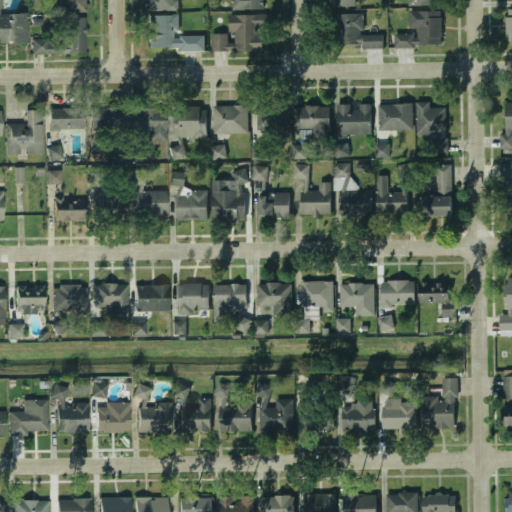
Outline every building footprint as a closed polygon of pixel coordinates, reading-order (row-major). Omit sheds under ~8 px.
[(84,13),(84,0),(61,0),(61,13),(84,13)] [(146,0),(146,11),(178,11),(178,0),(146,0)] [(231,0),(231,11),(264,10),(263,0),(231,0)] [(356,8),(356,0),(329,0),(329,8),(356,8)] [(441,47),(441,11),(409,12),(409,35),(395,35),(395,47),(441,47)] [(25,45),(25,14),(7,14),(7,45),(25,45)] [(383,47),(383,35),(363,35),(362,14),(332,15),(333,48),(383,47)] [(178,16),(148,16),(148,51),(205,51),(205,37),(178,37),(178,16)] [(228,16),(228,34),(211,34),(211,52),(263,52),(263,16),(228,16)] [(84,55),(84,18),(61,19),(61,42),(31,42),(31,55),(84,55)] [(511,102),(503,102),(503,150),(511,150),(511,102)] [(446,108),(430,109),(430,103),(415,103),(416,136),(434,136),(434,153),(446,153),(446,108)] [(371,105),(337,105),(337,131),(371,131),(371,105)] [(378,131),(411,131),(411,105),(378,105),(378,131)] [(213,106),(213,134),(247,134),(247,106),(213,106)] [(258,132),(289,132),(289,106),(258,106),(258,132)] [(206,107),(173,108),(174,139),(206,138),(206,107)] [(296,107),(296,133),(330,133),(330,107),(296,107)] [(123,108),(90,108),(90,129),(123,129),(123,108)] [(49,130),(82,130),(82,109),(49,109),(49,130)] [(165,109),(131,109),(131,132),(147,132),(147,142),(165,142),(165,109)] [(42,111),(27,111),(27,124),(4,124),(5,155),(42,155),(42,111)] [(228,158),(226,144),(212,146),(214,160),(228,158)] [(350,157),(350,144),(336,144),(336,157),(350,157)] [(48,161),(63,159),(61,145),(47,147),(48,161)] [(308,159),(307,145),(295,145),(295,159),(308,159)] [(390,145),(377,145),(377,158),(390,158),(390,145)] [(252,159),(263,159),(264,146),(253,146),(252,159)] [(334,190),(343,190),(343,181),(348,181),(348,164),(334,164),(334,190)] [(511,164),(501,164),(501,181),(511,181),(511,164)] [(266,166),(252,166),(252,181),(266,181),(266,166)] [(308,166),(293,166),(293,179),(302,178),(302,216),(331,215),(331,183),(319,183),(319,190),(308,190),(308,166)] [(451,166),(435,166),(435,197),(427,197),(427,218),(453,217),(453,196),(451,196),(451,166)] [(24,183),(23,167),(15,168),(16,183),(24,183)] [(212,222),(245,222),(245,170),(231,170),(231,181),(212,181),(212,222)] [(48,184),(62,184),(62,171),(48,171),(48,184)] [(207,190),(185,190),(185,172),(171,172),(171,186),(175,186),(174,220),(206,220),(207,190)] [(376,177),(376,214),(412,214),(412,193),(387,193),(387,177),(376,177)] [(510,186),(502,186),(502,215),(511,215),(511,184),(510,184),(510,186)] [(372,215),(372,191),(340,191),(340,215),(372,215)] [(135,192),(135,219),(166,219),(166,192),(135,192)] [(259,193),(259,218),(289,218),(290,193),(259,193)] [(98,218),(126,218),(126,195),(98,195),(98,218)] [(85,221),(85,198),(53,198),(53,221),(85,221)] [(511,336),(511,279),(508,279),(508,314),(500,314),(500,336),(511,336)] [(300,282),(300,307),(321,307),(321,313),(332,313),(332,282),(300,282)] [(414,282),(381,282),(381,311),(390,311),(390,305),(414,305),(414,282)] [(442,304),(442,318),(456,318),(456,301),(449,301),(449,283),(420,283),(420,304),(442,304)] [(126,284),(93,284),(93,308),(108,308),(108,316),(126,316),(126,284)] [(208,313),(208,284),(176,284),(176,313),(208,313)] [(291,316),(291,284),(257,284),(257,307),(273,307),(273,316),(291,316)] [(373,284),(340,284),(340,307),(356,307),(356,317),(373,317),(373,284)] [(167,312),(167,285),(134,285),(134,312),(167,312)] [(225,319),(225,309),(247,309),(247,285),(214,285),(214,319),(225,319)] [(43,287),(15,287),(15,313),(43,313),(43,287)] [(51,287),(51,313),(86,313),(86,287),(51,287)] [(234,328),(248,333),(253,321),(238,316),(234,328)] [(296,319),(296,334),(311,333),(311,319),(296,319)] [(338,333),(352,333),(351,319),(337,319),(338,333)] [(255,321),(256,334),(270,333),(269,320),(255,321)] [(146,335),(146,321),(131,322),(132,336),(146,335)] [(187,322),(173,321),(173,335),(187,335),(187,322)] [(105,336),(105,323),(90,323),(90,336),(105,336)] [(24,337),(23,324),(9,324),(10,338),(24,337)] [(511,428),(511,375),(503,376),(505,429),(511,428)] [(337,392),(347,398),(355,381),(345,376),(337,392)] [(400,385),(386,378),(379,391),(393,398),(400,385)] [(455,428),(456,380),(443,379),(443,402),(422,401),(422,428),(455,428)] [(106,398),(107,384),(93,383),(92,397),(106,398)] [(210,433),(211,398),(198,398),(198,409),(185,408),(186,389),(181,389),(180,432),(210,433)] [(10,413),(10,434),(46,434),(46,400),(22,400),(22,413),(10,413)] [(252,432),(252,400),(220,400),(220,432),(252,432)] [(265,431),(293,431),(293,400),(265,400),(265,431)] [(417,430),(417,400),(383,400),(383,430),(417,430)] [(343,431),(375,431),(375,402),(343,402),(343,431)] [(87,432),(87,403),(57,403),(57,432),(87,432)] [(128,432),(128,403),(96,403),(96,432),(128,432)] [(138,433),(168,433),(168,404),(138,404),(138,433)] [(301,405),(301,430),(335,430),(335,405),(301,405)] [(417,511),(417,493),(385,494),(385,511),(417,511)] [(335,511),(335,495),(303,495),(303,511),(335,511)] [(344,495),(344,511),(376,511),(376,495),(344,495)] [(457,511),(457,496),(422,497),(422,511),(457,511)] [(219,511),(250,511),(250,497),(219,497),(219,511)] [(260,497),(260,511),(294,511),(294,497),(260,497)] [(99,498),(99,511),(130,511),(130,498),(99,498)] [(167,511),(167,498),(134,498),(134,511),(167,511)] [(178,498),(178,511),(211,511),(211,498),(178,498)] [(88,511),(88,499),(56,500),(56,511),(88,511)] [(46,511),(46,501),(13,501),(13,511),(46,511)] [(0,511),(7,511),(8,503),(0,503),(0,511)]
